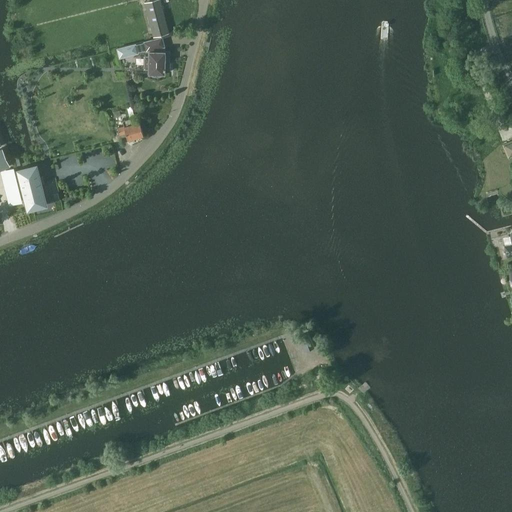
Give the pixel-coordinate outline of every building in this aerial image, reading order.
[(160,0),(149,0),(144,1),(153,37),(169,33),(160,0)] [(147,51),(149,51),(149,56),(145,56),(144,68),(149,69),(149,72),(148,72),(152,75),(157,76),(161,75),(165,72),(164,72),(164,69),(169,69),(169,57),(164,57),(165,51),(163,46),(164,46),(162,37),(144,42),(147,51)] [(140,121),(132,123),(130,117),(122,120),(124,125),(117,127),(119,134),(126,133),(127,139),(143,135),(140,121)] [(508,156),(511,154),(511,138),(502,143),(508,156)] [(0,168),(9,165),(2,147),(0,147),(0,168)] [(27,210),(47,205),(40,177),(37,164),(17,169),(27,210)] [(307,330),(300,334),(306,344),(313,341),(307,330)]
